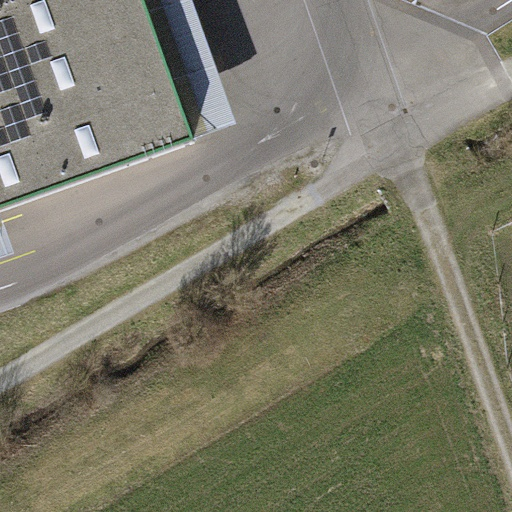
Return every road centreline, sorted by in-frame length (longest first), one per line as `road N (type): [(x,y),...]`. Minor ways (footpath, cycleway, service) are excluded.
road 1 (track): [(511,72),(0,386)]
road 2 (unknown): [(371,45),(177,177),(56,231),(0,246)]
road 3 (track): [(403,136),(511,434)]
road 4 (residential): [(403,136),(355,0)]
